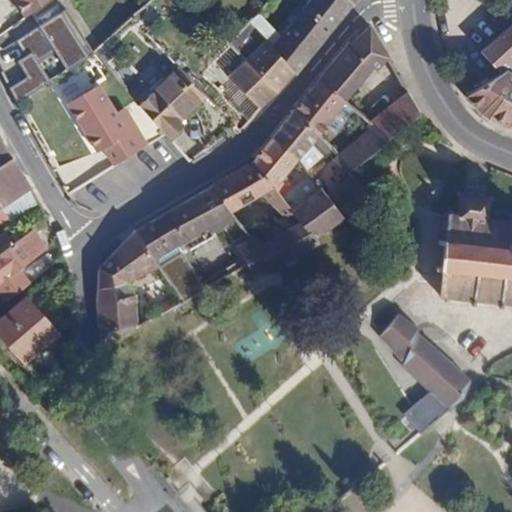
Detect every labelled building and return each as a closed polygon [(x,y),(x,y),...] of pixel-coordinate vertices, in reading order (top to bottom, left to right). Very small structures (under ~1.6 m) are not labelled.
[(16,0),(3,0),(0,2),(0,36),(27,16),(16,0)] [(273,47),(294,73),(295,72),(300,67),(351,5),(348,0),(311,0),(306,6),(300,0),(277,0),(296,18),(281,36),(273,46),(273,47)] [(22,98),(92,54),(65,9),(9,44),(29,75),(13,85),(22,98)] [(232,41),(247,58),(266,40),(273,46),(281,36),(260,11),(232,41)] [(511,24),(495,40),(502,48),(511,40),(511,24)] [(349,43),(321,78),(346,102),(356,90),(374,68),(376,70),(388,57),(370,27),(353,47),(349,43)] [(229,76),(259,108),(279,91),(294,73),(273,47),(273,46),(266,40),(247,58),(229,76)] [(511,40),(502,48),(495,40),(481,52),(501,74),(509,72),(511,68),(511,40)] [(176,66),(139,106),(141,108),(163,134),(169,141),(184,128),(181,124),(176,119),(203,93),(176,66)] [(511,74),(509,72),(501,74),(466,95),(481,112),(498,122),(509,127),(511,122),(511,74)] [(346,102),(321,78),(296,108),(320,135),(346,102)] [(96,81),(74,95),(89,123),(101,144),(108,140),(118,157),(143,143),(129,119),(120,125),(112,109),(96,81)] [(356,90),(346,102),(358,114),(373,127),(385,117),(356,90)] [(181,124),(208,98),(203,93),(176,119),(181,124)] [(421,114),(410,95),(385,117),(373,127),(376,129),(389,141),(421,114)] [(320,135),(296,108),(284,122),(273,137),(297,161),(318,138),(320,135)] [(376,129),(338,157),(351,172),(389,141),(376,129)] [(47,133),(38,137),(44,148),(53,144),(47,133)] [(297,161),(273,137),(254,162),(274,187),(297,161)] [(0,166),(14,157),(6,143),(0,146),(0,166)] [(16,161),(14,157),(0,166),(0,204),(3,208),(33,188),(16,161)] [(274,187),(254,162),(251,165),(212,187),(231,213),(272,189),(274,187)] [(65,185),(86,186),(87,173),(66,172),(65,185)] [(341,212),(368,193),(352,174),(327,197),(341,212)] [(321,189),(309,175),(283,197),(294,210),(321,189)] [(231,213),(212,187),(136,230),(154,258),(207,226),(212,232),(235,219),(231,213)] [(321,189),(294,210),(303,221),(316,237),(345,217),(341,212),(327,197),(325,195),(321,189)] [(441,287),(440,294),(448,295),(448,301),(452,302),(453,296),(474,299),(473,305),(478,305),(478,299),(501,302),(500,308),(505,309),(507,303),(511,303),(511,216),(511,222),(490,219),(489,197),(476,195),(463,192),(459,214),(453,213),(453,210),(449,209),(449,213),(445,212),(444,216),(449,216),(448,224),(447,231),(444,231),(444,235),(447,236),(446,240),(441,239),(441,241),(441,244),(445,244),(444,255),(443,266),(438,266),(438,271),(442,271),(443,275),(440,274),(440,279),(442,280),(441,287)] [(319,242),(316,237),(303,221),(256,248),(270,267),(271,268),(307,249),(319,242)] [(0,293),(8,303),(32,285),(19,270),(47,249),(34,229),(0,254),(0,293)] [(98,297),(100,332),(138,323),(138,318),(138,293),(129,294),(120,296),(119,284),(127,282),(159,266),(154,258),(136,230),(133,232),(101,267),(98,297)] [(256,248),(250,241),(237,250),(248,266),(256,276),(270,267),(256,248)] [(129,294),(127,282),(119,284),(120,296),(129,294)] [(138,323),(139,326),(183,301),(178,294),(138,318),(138,323)] [(55,331),(27,299),(0,321),(0,334),(22,360),(55,331)] [(382,336),(406,361),(420,333),(421,328),(400,314),(382,336)] [(425,431),(464,398),(473,381),(420,333),(406,361),(405,366),(433,391),(425,397),(405,413),(410,418),(425,431)]
